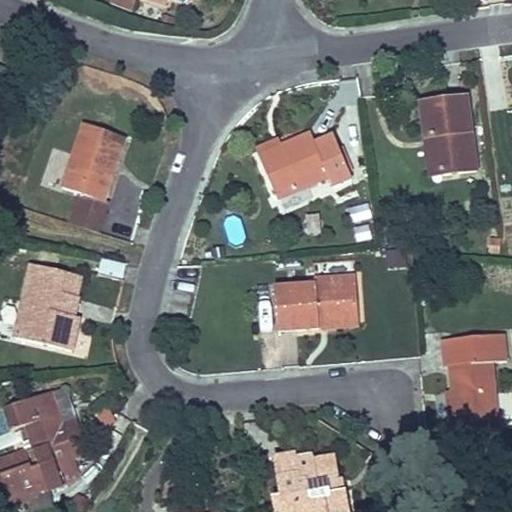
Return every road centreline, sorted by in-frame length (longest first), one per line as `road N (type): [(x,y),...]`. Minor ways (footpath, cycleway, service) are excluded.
road 1 (residential): [(246,58),(196,144),(167,224),(138,334),(142,359),(168,393),(188,399),(372,389),(390,407),(393,438)]
road 2 (residential): [(246,58),(511,28)]
road 3 (residential): [(0,8),(164,61),(201,66),(246,58)]
